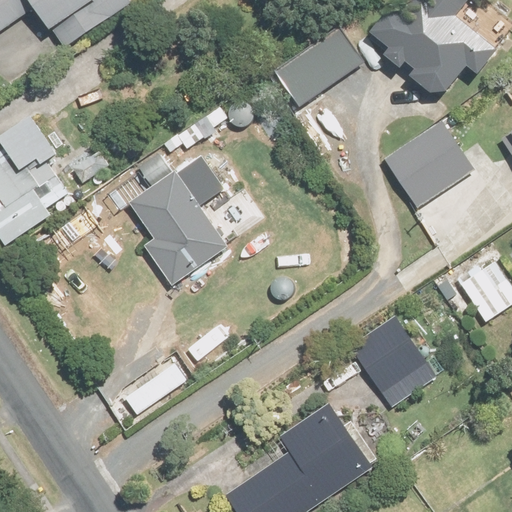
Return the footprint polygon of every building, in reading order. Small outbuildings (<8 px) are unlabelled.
[(0,0),(0,36),(34,14),(53,38),(56,36),(65,52),(90,38),(133,8),(127,0),(0,0)] [(419,0),(405,18),(397,13),(375,40),(395,55),(391,61),(404,71),(409,65),(422,75),(417,81),(434,97),(450,97),(471,70),(481,78),(499,57),(458,24),(475,0),(474,0),(419,0)] [(345,32),(275,76),(299,114),(369,70),(345,32)] [(447,114),(392,154),(428,203),(483,162),(447,114)] [(60,161),(34,123),(0,145),(2,149),(0,150),(0,240),(6,250),(51,219),(47,212),(69,198),(50,168),(60,161)] [(103,155),(75,173),(86,190),(114,172),(103,155)] [(179,176),(132,208),(156,244),(145,251),(174,292),(185,285),(231,253),(179,176)] [(511,287),(496,261),(460,283),(476,310),(511,288),(511,287)] [(438,379),(397,319),(349,352),(390,412),(438,379)] [(170,369),(121,399),(134,421),(184,391),(170,369)] [(319,511),(378,473),(333,406),(281,441),(291,457),(227,499),(235,511),(319,511)]
